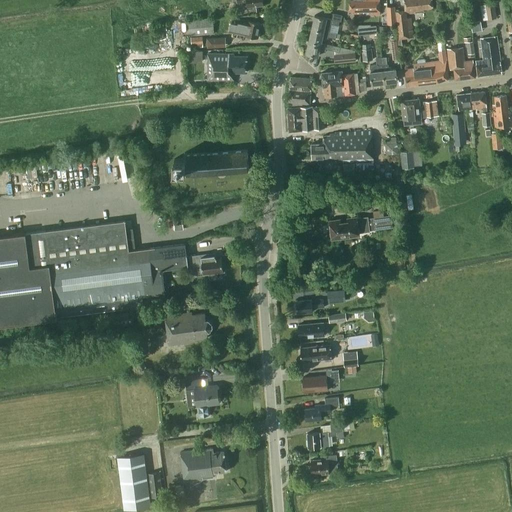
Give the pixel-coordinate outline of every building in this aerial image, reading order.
[(379,14),(379,0),(354,0),(350,0),(350,11),(354,11),(354,15),(379,14)] [(405,0),(406,10),(396,11),(400,46),(403,45),(402,38),(413,36),(411,18),(407,18),(406,13),(424,11),(424,8),(432,7),(431,0),(405,0)] [(496,18),(494,4),(486,5),(488,19),(496,18)] [(315,15),(312,27),(330,31),(331,24),(338,25),(339,20),(340,21),(342,15),(333,14),(332,20),(326,19),(326,18),(315,15)] [(213,33),(212,18),(189,21),(190,35),(213,33)] [(473,29),(483,29),(482,19),(473,19),(473,29)] [(261,23),(248,20),(247,23),(233,20),(231,29),(245,32),(245,35),(258,38),(261,23)] [(157,31),(167,30),(166,23),(156,24),(157,31)] [(309,40),(321,43),(322,37),(328,38),(328,36),(335,37),(336,33),(329,32),(330,31),(312,27),(309,40)] [(204,48),(203,36),(191,37),(192,48),(204,48)] [(226,48),(226,36),(206,37),(207,49),(226,48)] [(500,62),(496,36),(481,38),(483,60),(476,61),(478,76),(501,73),(500,62)] [(321,43),(309,40),(306,53),(318,56),(319,49),(325,50),(325,49),(339,51),(340,47),(321,43)] [(400,58),(397,40),(390,41),(393,59),(400,58)] [(475,53),(473,41),(466,42),(468,54),(475,53)] [(189,60),(204,60),(204,48),(189,49),(189,60)] [(464,61),(463,48),(447,49),(449,69),(453,69),(455,80),(475,77),(473,63),(473,60),(464,61)] [(373,59),(371,49),(361,50),(363,60),(373,59)] [(334,54),(335,63),(357,61),(356,52),(334,54)] [(233,54),(208,53),(208,80),(233,81),(233,72),(245,72),(246,56),(233,56),(233,54)] [(381,58),(384,82),(397,81),(396,69),(389,69),(388,64),(387,64),(386,57),(381,58)] [(372,84),(384,82),(381,58),(377,58),(378,64),(370,65),(371,71),(370,72),(372,84)] [(407,86),(438,82),(447,79),(447,78),(448,78),(447,59),(429,62),(426,62),(426,59),(424,58),(418,59),(417,60),(418,63),(416,64),(414,64),(414,68),(405,69),(407,86)] [(343,74),(342,70),(321,72),(323,87),(324,87),(325,97),(337,96),(337,95),(355,94),(355,93),(359,93),(357,73),(353,74),(353,73),(343,74)] [(291,102),(291,107),(302,106),(302,103),(310,104),(311,78),(290,76),(288,102),(291,102)] [(485,92),(471,93),(473,108),(483,107),(483,113),(482,113),(483,125),(491,125),(489,112),(487,112),(486,102),(485,92)] [(473,108),(471,93),(457,95),(458,107),(459,107),(459,110),(473,108)] [(508,108),(506,95),(494,96),(495,104),(492,105),(495,128),(511,125),(511,121),(510,107),(508,108)] [(419,102),(419,98),(401,100),(404,126),(421,124),(421,121),(421,120),(421,118),(423,117),(438,115),(436,100),(424,102),(424,103),(424,106),(420,106),(419,102)] [(302,106),(291,107),(287,108),(289,131),(325,128),(323,109),(320,106),(313,107),(312,105),(302,106)] [(456,114),(453,114),(455,139),(464,139),(462,114),(462,113),(458,114),(456,114)] [(374,174),(372,131),(335,132),(335,133),(323,134),(323,143),(312,144),(312,158),(326,158),(326,160),(336,160),(336,162),(339,161),(345,161),(345,162),(355,162),(355,175),(374,174)] [(502,147),(501,132),(492,133),(493,148),(502,147)] [(398,154),(395,137),(385,138),(387,155),(390,155),(390,158),(396,157),(396,154),(398,154)] [(235,150),(233,150),(233,151),(219,151),(218,151),(206,152),(205,152),(192,153),(192,151),(190,151),(190,153),(186,153),(186,152),(184,152),(184,158),(175,159),(174,170),(184,170),(184,175),(186,175),(186,173),(191,173),(192,174),(193,174),(193,172),(206,171),(206,173),(207,173),(207,171),(218,171),(219,173),(220,172),(220,176),(223,176),(223,171),(233,170),(233,172),(234,172),(234,170),(247,169),(247,171),(248,171),(248,150),(247,150),(235,150)] [(414,167),(413,150),(401,151),(402,168),(414,167)] [(426,190),(417,191),(418,209),(428,208),(426,190)] [(391,226),(390,216),(367,219),(367,217),(357,218),(356,217),(330,221),(331,231),(330,232),(331,235),(332,236),(332,239),(359,235),(358,232),(369,230),(369,229),(391,226)] [(126,229),(125,220),(25,233),(0,235),(0,324),(56,317),(143,306),(142,296),(145,296),(142,273),(151,271),(150,258),(156,257),(155,247),(135,249),(132,228),(126,229)] [(185,243),(155,247),(156,257),(150,258),(151,271),(142,273),(145,296),(165,293),(162,270),(188,267),(185,243)] [(215,256),(214,253),(190,256),(191,266),(196,266),(197,275),(209,274),(210,279),(217,278),(216,272),(223,271),(221,255),(215,256)] [(405,267),(405,257),(397,257),(398,268),(405,267)] [(346,301),(344,289),(328,291),(329,303),(346,301)] [(324,307),(323,299),(311,300),(311,299),(296,300),(297,307),(295,307),(296,311),(297,311),(297,313),(313,312),(312,308),(324,307)] [(134,324),(132,311),(118,313),(119,326),(134,324)] [(192,314),(192,312),(165,316),(169,345),(195,341),(195,339),(208,337),(207,331),(207,330),(209,330),(211,326),(212,326),(211,323),(212,323),(211,323),(208,320),(208,319),(206,320),(205,313),(192,314)] [(347,320),(346,312),(328,314),(329,322),(347,320)] [(325,335),(324,322),(315,323),(299,325),(300,338),(325,335)] [(332,360),(330,345),(300,348),(301,361),(304,361),(304,362),(309,361),(309,360),(324,359),(325,361),(332,360)] [(358,365),(357,358),(344,359),(345,366),(348,366),(356,365),(358,365)] [(303,377),(304,392),(328,390),(327,383),(333,382),(333,375),(303,377)] [(208,386),(207,378),(185,380),(186,389),(194,388),(196,405),(198,417),(211,415),(209,404),(219,403),(217,385),(208,386)] [(338,404),(338,397),(325,398),(326,404),(315,405),(315,407),(305,408),(306,420),(321,419),(321,412),(330,412),(330,405),(338,404)] [(342,430),(341,424),(331,425),(332,432),(320,433),(320,432),(307,433),(308,447),(321,446),(321,445),(328,445),(328,435),(336,434),(336,430),(342,430)] [(214,452),(213,448),(180,452),(184,481),(214,477),(213,473),(227,471),(224,451),(214,452)] [(150,504),(144,453),(117,457),(124,507),(150,504)] [(338,472),(336,454),(328,455),(328,459),(311,460),(311,467),(310,467),(311,472),(312,472),(312,474),(328,472),(328,473),(338,472)] [(163,495),(160,471),(148,473),(151,497),(163,495)] [(186,499),(184,485),(175,486),(177,500),(186,499)]
